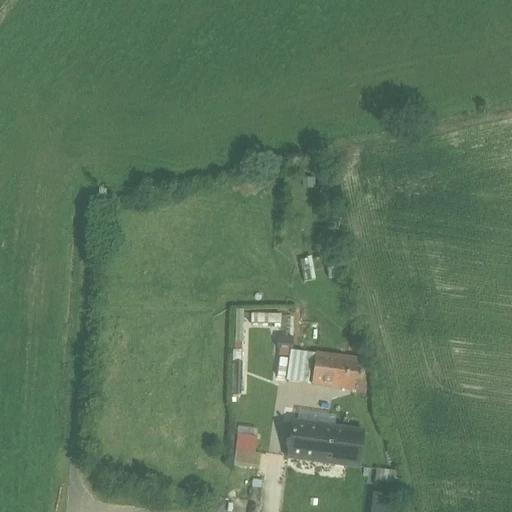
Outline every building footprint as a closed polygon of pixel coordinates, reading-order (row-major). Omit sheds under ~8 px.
[(243,314),(236,314),(235,348),(243,349),(243,314)] [(280,315),(251,315),(251,325),(280,325),(280,315)] [(293,338),(278,337),(277,349),(292,350),(293,338)] [(313,355),(291,352),(287,382),(309,385),(313,355)] [(358,360),(318,355),(314,385),(354,390),(358,360)] [(364,432),(292,422),(287,458),(359,468),(364,432)] [(257,438),(237,436),(235,450),(255,453),(257,438)] [(233,465),(258,468),(260,453),(255,453),(235,450),(233,465)] [(263,481),(253,480),(252,488),(262,490),(263,481)] [(261,499),(262,490),(252,488),(251,498),(261,499)]
